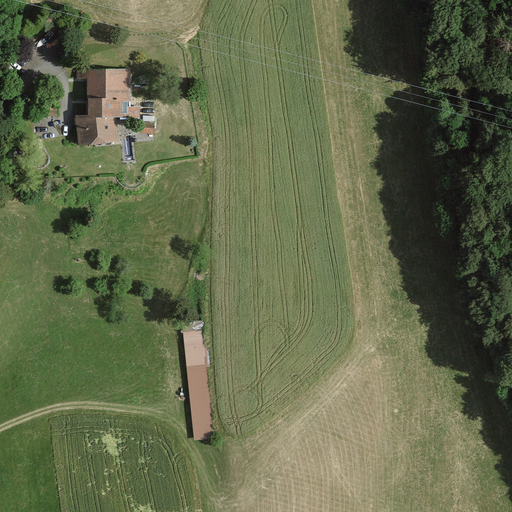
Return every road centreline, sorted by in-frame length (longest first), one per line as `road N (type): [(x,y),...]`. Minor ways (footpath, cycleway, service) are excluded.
road 1 (track): [(170,418),(81,404),(0,428)]
road 2 (unknown): [(0,100),(26,65),(53,64),(63,126)]
